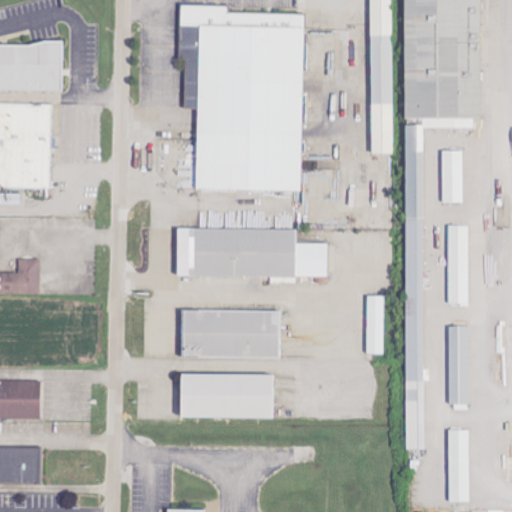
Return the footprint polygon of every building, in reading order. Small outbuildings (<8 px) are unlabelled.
[(372,0),(391,0),(392,153),(373,153),(372,0)] [(406,0),(481,0),(482,116),(407,117),(406,0)] [(229,12),(229,6),(181,5),(180,57),(187,57),(186,108),(199,108),(197,189),(302,191),(306,14),(229,12)] [(0,45),(32,45),(46,41),(63,41),(63,89),(0,89),(0,45)] [(0,187),(51,188),(52,148),(57,148),(57,136),(52,136),(53,104),(0,102),(0,187)] [(442,202),(463,202),(464,150),(443,150),(442,202)] [(469,304),(469,225),(450,225),(449,303),(469,304)] [(296,229),(177,228),(177,276),(287,276),(287,278),(328,278),(328,243),(296,243),(296,229)] [(0,292),(41,294),(41,260),(19,259),(19,273),(0,272),(0,292)] [(368,354),(384,354),(385,296),(368,295),(368,354)] [(281,359),(281,311),(183,309),(182,357),(281,359)] [(450,405),(470,405),(469,326),(449,326),(450,405)] [(179,416),(274,418),(275,375),(180,373),(179,416)] [(42,381),(0,380),(0,418),(42,419),(42,381)] [(449,430),(450,503),(470,502),(469,430),(449,430)] [(43,449),(0,447),(0,482),(42,483),(43,449)]
